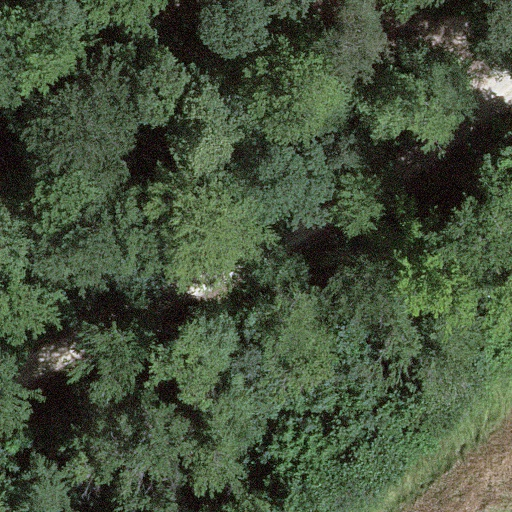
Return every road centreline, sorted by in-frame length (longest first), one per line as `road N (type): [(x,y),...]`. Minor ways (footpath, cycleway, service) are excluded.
road 1 (unclassified): [(0,398),(335,198),(511,80)]
road 2 (track): [(261,0),(511,43)]
